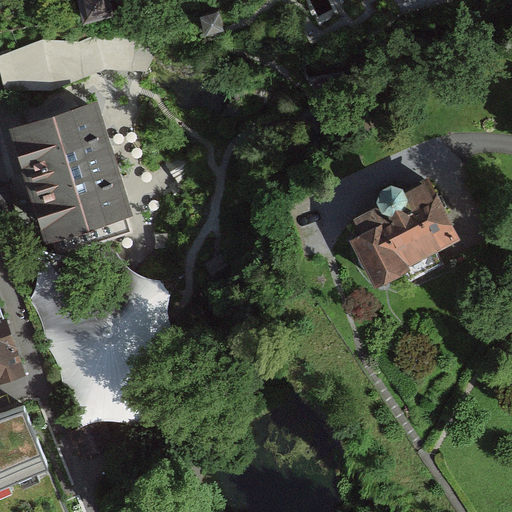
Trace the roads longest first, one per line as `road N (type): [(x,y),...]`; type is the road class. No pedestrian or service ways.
road 1 (residential): [(331,198),(442,146),(511,143)]
road 2 (residential): [(0,242),(47,380)]
